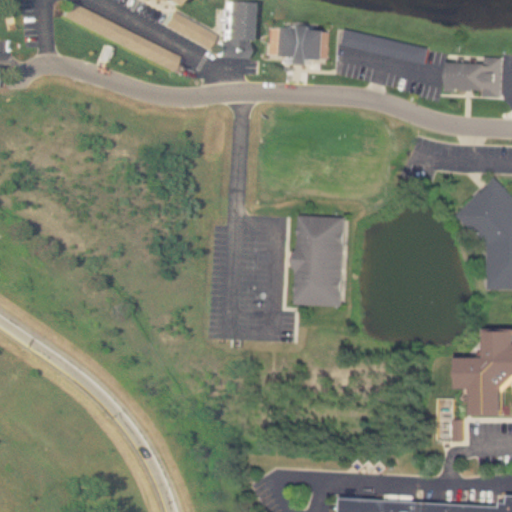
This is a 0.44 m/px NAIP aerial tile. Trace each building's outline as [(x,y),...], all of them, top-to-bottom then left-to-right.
[(176,55),(67,0),(60,14),(169,69),(176,55)] [(246,0),(246,53),(217,53),(217,35),(222,35),(222,0),(246,0)] [(204,46),(211,32),(169,9),(161,23),(204,46)] [(329,22),(328,60),(310,59),(310,66),(281,64),(281,57),(266,56),(268,19),(280,20),(280,13),(314,15),(314,21),(329,22)] [(425,61),(343,42),(346,27),(429,46),(425,61)] [(504,50),(502,94),(486,93),(486,86),(451,85),(452,54),(488,55),(488,49),(504,50)] [(496,176),(511,192),(511,288),(488,289),(488,244),(458,214),(485,186),(496,176)] [(347,216),(342,305),(295,302),(297,266),(298,258),(298,249),(300,214),(347,216)] [(511,381),(504,389),(504,414),(473,414),(473,387),(458,387),(458,356),(487,355),(487,327),(511,327),(511,381)] [(343,497),(342,511),(511,511),(511,494),(510,494),(509,501),(502,501),(502,505),(343,497)]
